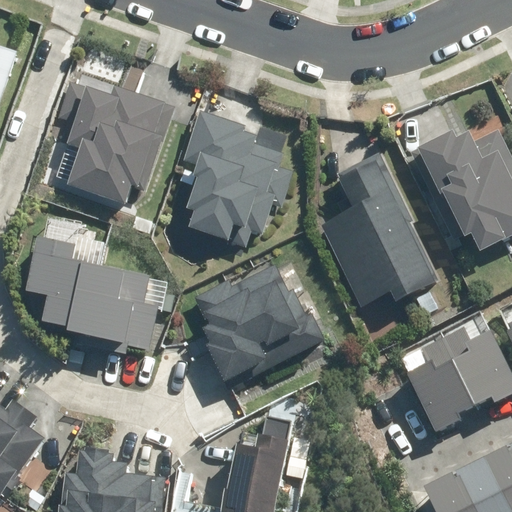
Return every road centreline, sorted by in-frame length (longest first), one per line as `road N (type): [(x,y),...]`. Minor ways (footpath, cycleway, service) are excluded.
road 1 (residential): [(177,0),(303,44),(352,52),(399,47),(497,0)]
road 2 (residential): [(73,0),(0,214)]
road 3 (residential): [(0,321),(19,353),(87,393),(187,417)]
